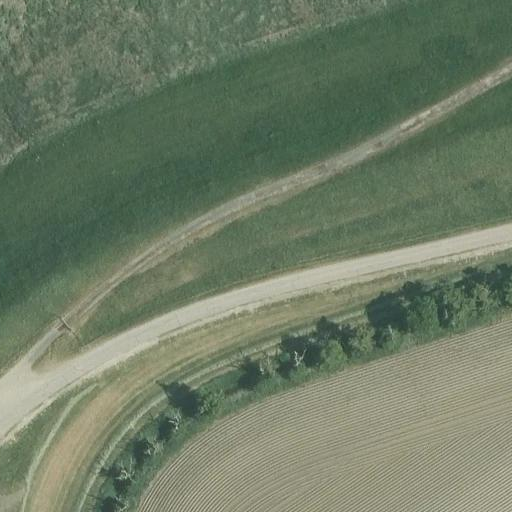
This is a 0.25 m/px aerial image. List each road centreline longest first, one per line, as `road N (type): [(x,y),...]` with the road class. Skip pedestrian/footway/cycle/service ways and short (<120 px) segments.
road 1 (track): [(40,391),(16,391),(20,371),(90,301),(163,245),(336,166),(511,69)]
road 2 (unclassified): [(0,426),(66,370),(136,336),(239,297),(511,231)]
